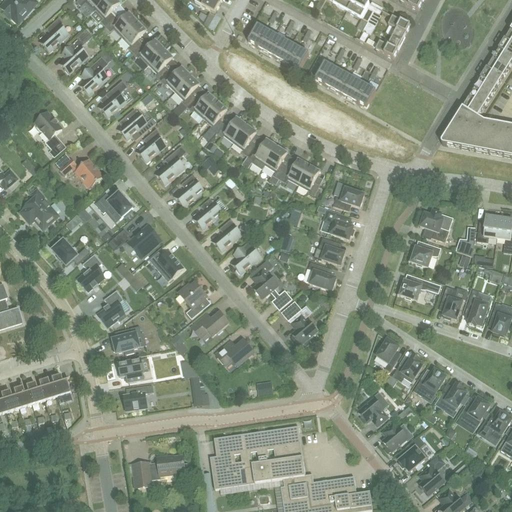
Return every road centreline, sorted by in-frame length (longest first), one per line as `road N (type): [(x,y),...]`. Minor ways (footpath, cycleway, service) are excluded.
road 1 (residential): [(314,392),(12,47)]
road 2 (unclassified): [(99,436),(322,405)]
road 3 (residential): [(390,171),(305,137),(207,65)]
road 4 (residential): [(511,409),(386,324)]
road 5 (residential): [(265,0),(400,68)]
road 6 (unclassified): [(83,351),(38,273),(0,235)]
road 7 (residential): [(415,511),(322,405)]
road 8 (residential): [(390,171),(349,302)]
road 9 (residential): [(382,314),(511,353)]
